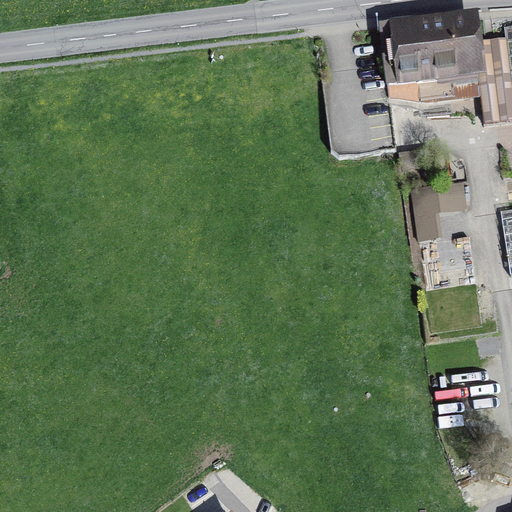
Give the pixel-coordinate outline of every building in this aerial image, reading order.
[(387,79),(390,101),(419,104),(469,98),(480,94),(511,89),(511,27),(504,28),(505,44),(474,47),(471,25),(382,37),(387,79)] [(396,153),(390,101),(388,102),(386,79),(322,87),(331,154),(339,160),(396,153)] [(403,171),(430,168),(428,152),(401,155),(403,171)] [(468,198),(424,204),(442,335),(486,329),(468,198)] [(510,278),(511,277),(511,211),(500,213),(510,278)]
